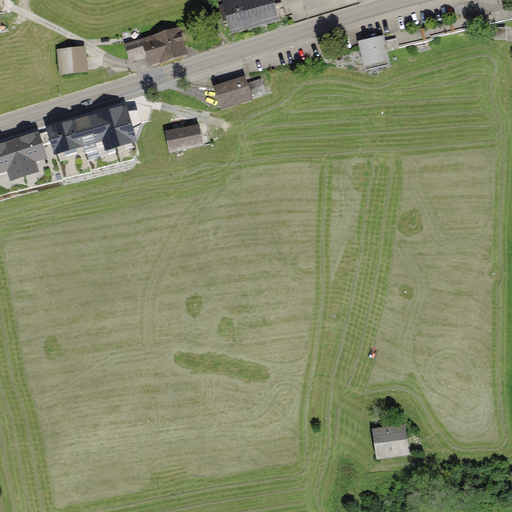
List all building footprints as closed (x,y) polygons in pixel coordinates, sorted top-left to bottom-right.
[(269,0),(222,0),(232,36),(279,23),(273,2),(271,3),(269,0)] [(422,25),(426,37),(468,26),(464,13),(422,25)] [(506,29),(491,29),(491,41),(506,41),(506,29)] [(179,30),(142,41),(147,60),(150,69),(188,57),(179,30)] [(393,39),(380,43),(383,54),(396,50),(393,39)] [(379,40),(354,46),(360,71),(386,65),(383,54),(380,43),(379,40)] [(147,60),(142,41),(125,45),(130,65),(147,60)] [(85,48),(56,51),(59,78),(89,75),(85,48)] [(245,79),(213,89),(220,112),(254,102),(252,96),(263,92),(259,79),(247,83),(245,79)] [(126,109),(47,132),(55,161),(102,147),(105,156),(137,147),(126,109)] [(198,127),(165,133),(168,152),(202,145),(198,127)] [(40,138),(0,149),(0,178),(7,177),(10,185),(40,176),(37,166),(47,162),(40,138)] [(404,426),(372,431),(376,462),(409,457),(404,426)]
